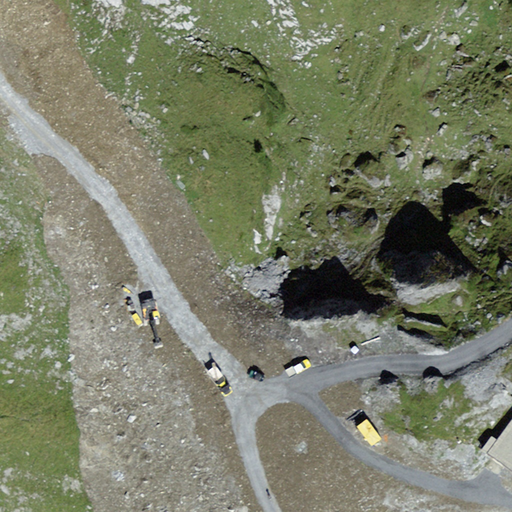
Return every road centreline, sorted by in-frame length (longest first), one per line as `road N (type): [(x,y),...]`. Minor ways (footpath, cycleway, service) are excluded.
road 1 (track): [(0,105),(73,193),(273,397)]
road 2 (track): [(511,322),(480,349),(413,372),(280,395)]
road 3 (track): [(315,511),(271,461),(280,395)]
